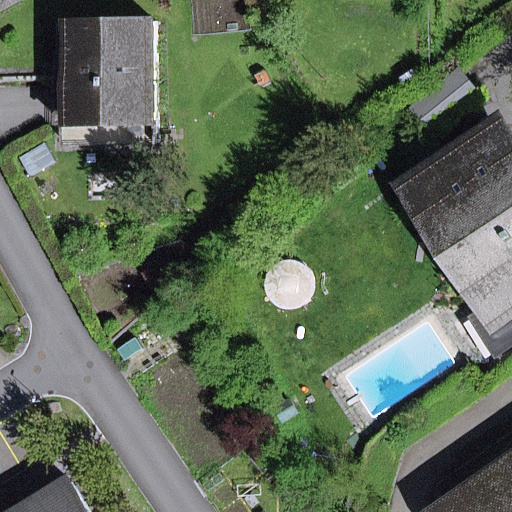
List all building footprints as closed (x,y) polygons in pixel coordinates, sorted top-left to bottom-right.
[(0,0),(0,10),(19,0),(0,0)] [(61,77),(62,124),(64,124),(158,122),(157,23),(74,24),(74,54),(75,77),(61,77)] [(61,77),(75,77),(74,54),(61,54),(61,77)] [(412,109),(432,133),(480,95),(460,70),(412,109)] [(64,147),(159,145),(158,122),(64,124),(64,147)] [(502,303),(511,296),(511,153),(506,145),(498,133),(474,150),(482,162),(430,196),(477,266),(473,275),(489,299),(499,299),(502,303)] [(473,275),(477,266),(430,196),(482,162),(474,150),(415,189),(473,275)] [(492,304),(502,320),(511,313),(511,296),(502,303),(499,299),(489,299),(492,304)] [(511,313),(502,320),(492,304),(470,318),(496,359),(511,348),(511,313)] [(441,511),(511,511),(511,462),(463,497),(441,511)] [(90,511),(73,483),(25,511),(90,511)]
